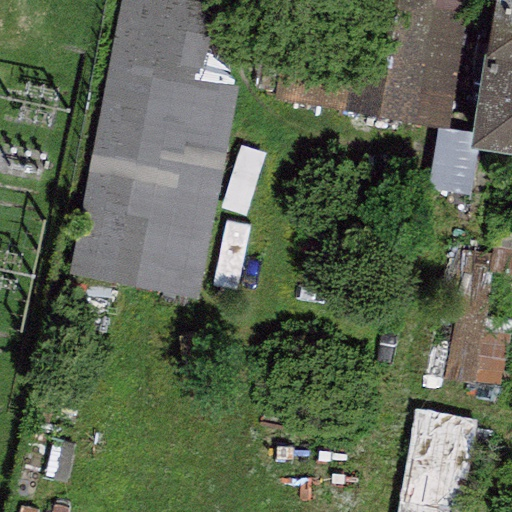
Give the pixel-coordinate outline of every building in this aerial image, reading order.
[(123,0),(81,273),(198,291),(243,0),(123,0)] [(469,10),(424,0),(296,0),(272,107),(438,144),(469,10)] [(511,0),(496,0),(469,151),(511,158),(511,0)] [(511,235),(502,235),(501,291),(459,291),(457,381),(511,381),(511,235)] [(417,406),(406,511),(470,511),(480,412),(417,406)]
